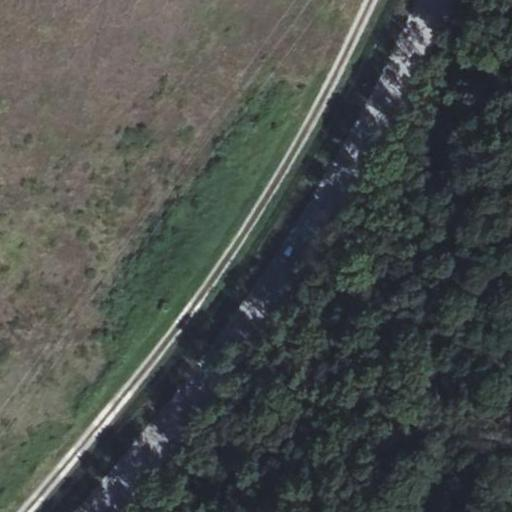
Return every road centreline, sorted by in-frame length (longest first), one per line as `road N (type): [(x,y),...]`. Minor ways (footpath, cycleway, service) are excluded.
road 1 (unclassified): [(85,511),(270,282),(412,59),(437,0)]
road 2 (track): [(374,0),(313,127),(227,266),(32,511)]
